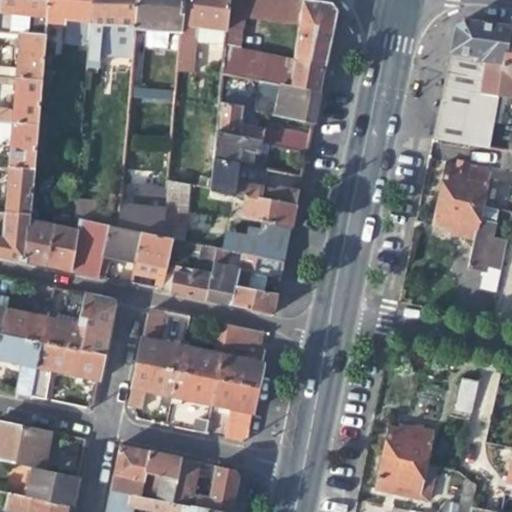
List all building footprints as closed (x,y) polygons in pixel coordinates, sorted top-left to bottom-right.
[(43,34),(43,24),(45,0),(0,0),(0,30),(19,32),(43,34)] [(64,20),(88,21),(89,0),(45,0),(43,24),(63,25),(64,20)] [(89,0),(88,21),(88,24),(85,67),(98,68),(99,54),(130,56),(132,30),(133,26),(134,0),(89,0)] [(132,30),(177,34),(178,23),(180,0),(134,0),(133,26),(132,30)] [(180,0),(178,23),(189,24),(224,29),(226,0),(180,0)] [(241,12),(298,20),(300,0),(226,0),(224,29),(222,48),(237,51),(241,12)] [(289,87),(319,93),(324,67),(330,40),(336,13),(330,3),(302,0),(300,0),(298,20),(292,62),(289,87)] [(496,97),(508,29),(463,22),(455,29),(452,40),(443,87),(483,95),(487,95),(492,97),(496,97)] [(188,41),(189,24),(178,23),(177,34),(177,39),(188,41)] [(511,29),(508,29),(496,97),(492,97),(487,95),(483,95),(443,87),(431,140),(487,149),(497,98),(511,102),(511,95),(511,29)] [(15,78),(39,80),(43,34),(19,32),(17,53),(16,68),(15,78)] [(186,72),(188,41),(177,39),(176,56),(174,71),(186,72)] [(292,62),(237,51),(222,48),(220,74),(258,82),(264,83),(280,86),(289,87),(292,62)] [(172,102),(174,71),(176,56),(169,55),(168,60),(160,60),(159,75),(161,76),(160,99),(172,102)] [(0,66),(0,77),(15,78),(16,68),(0,66)] [(0,83),(14,85),(15,78),(0,77),(0,83)] [(12,113),(0,112),(0,121),(34,125),(39,80),(15,78),(14,85),(13,97),(12,113)] [(267,106),(256,103),(254,111),(312,123),(315,108),(319,93),(289,87),(280,86),(276,104),(268,103),(267,106)] [(227,95),(225,105),(241,108),(254,111),(256,103),(256,101),(227,95)] [(240,124),(241,108),(225,105),(217,103),(214,133),(239,138),(306,151),(309,135),(280,128),(279,132),(277,139),(263,136),(263,129),(240,124)] [(8,152),(7,168),(30,170),(34,125),(0,121),(0,136),(9,138),(8,152)] [(271,130),(263,129),(263,136),(277,139),(279,132),(271,130)] [(273,152),(305,158),(306,151),(239,138),(214,133),(212,159),(237,164),(239,151),(257,155),(259,149),(273,152)] [(511,170),(511,153),(502,151),(499,169),(511,170)] [(235,181),(237,164),(212,159),(210,188),(295,204),(298,191),(274,186),(273,189),(264,187),(235,181)] [(441,178),(437,197),(479,206),(486,172),(444,163),(441,178)] [(4,204),(3,212),(27,214),(27,210),(30,170),(7,168),(5,188),(4,204)] [(166,170),(166,179),(177,181),(178,172),(166,170)] [(185,183),(177,181),(166,179),(165,190),(164,196),(163,210),(161,237),(171,239),(204,246),(216,248),(220,249),(222,241),(178,232),(185,183)] [(120,186),(117,228),(140,233),(161,237),(163,210),(164,196),(165,190),(120,186)] [(239,218),(290,229),(292,216),(295,204),(210,188),(207,187),(206,198),(242,204),(239,218)] [(478,212),(479,206),(437,197),(431,224),(451,228),(450,233),(462,236),(472,238),(465,267),(484,270),(485,264),(500,267),(502,255),(508,232),(493,228),(496,215),(478,212)] [(75,200),(73,219),(78,220),(91,223),(93,202),(75,200)] [(0,257),(23,262),(26,221),(27,214),(3,212),(0,211),(0,225),(1,226),(1,231),(0,236),(0,235),(0,257)] [(65,229),(51,226),(47,268),(58,270),(68,272),(78,220),(73,219),(67,218),(65,229)] [(102,254),(107,226),(91,223),(78,220),(68,272),(82,275),(97,278),(102,254)] [(51,226),(32,222),(26,221),(23,262),(35,265),(47,268),(51,226)] [(120,258),(134,260),(140,233),(117,228),(107,226),(102,254),(108,255),(120,258)] [(224,232),(222,241),(220,249),(225,250),(240,253),(283,262),(288,237),(248,229),(247,237),(224,232)] [(157,265),(153,290),(160,292),(165,265),(171,239),(161,237),(140,233),(134,260),(149,263),(157,265)] [(204,246),(199,271),(210,274),(212,266),(216,248),(204,246)] [(220,267),(225,250),(220,249),(216,248),(212,266),(220,267)] [(249,274),(279,281),(283,262),(240,253),(236,270),(229,306),(271,315),(275,296),(246,288),(247,282),(249,274)] [(104,280),(108,255),(102,254),(97,278),(104,280)] [(174,267),(165,265),(160,292),(169,293),(174,267)] [(236,270),(220,267),(212,266),(210,274),(204,301),(214,303),(229,306),(236,270)] [(199,271),(174,267),(169,293),(188,297),(204,301),(210,274),(199,271)] [(131,274),(128,285),(136,286),(138,275),(131,274)] [(11,280),(7,298),(6,300),(15,301),(19,282),(11,280)] [(64,309),(78,313),(82,295),(67,292),(64,309)] [(76,325),(70,351),(100,357),(106,328),(110,305),(105,300),(82,295),(78,313),(76,325)] [(27,314),(4,309),(0,328),(0,335),(40,344),(46,313),(39,312),(38,317),(27,314)] [(155,343),(161,312),(150,310),(144,315),(135,362),(176,372),(182,342),(176,340),(175,347),(164,345),(155,343)] [(56,315),(46,313),(40,344),(70,351),(76,325),(61,322),(56,321),(56,315)] [(205,344),(221,347),(226,325),(210,322),(205,344)] [(245,352),(250,330),(226,325),(221,347),(219,357),(214,380),(255,389),(260,366),(243,362),(224,358),(226,348),(245,352)] [(21,365),(15,395),(30,398),(40,344),(0,335),(0,360),(15,364),(21,365)] [(187,343),(182,342),(176,372),(214,380),(219,357),(198,352),(185,350),(187,343)] [(95,380),(100,357),(70,351),(40,344),(30,398),(45,401),(51,371),(62,373),(95,380)] [(164,400),(169,401),(176,372),(135,362),(126,406),(137,409),(141,390),(156,393),(165,395),(164,400)] [(189,400),(209,404),(214,380),(176,372),(169,401),(174,402),(175,397),(189,400)] [(470,413),(476,383),(460,379),(453,410),(470,413)] [(237,410),(231,440),(239,442),(245,437),(255,389),(214,380),(209,404),(223,407),(237,410)] [(196,420),(194,432),(202,434),(205,422),(196,420)] [(40,469),(48,433),(32,430),(0,422),(0,460),(32,468),(40,469)] [(386,428),(380,456),(424,466),(431,432),(406,426),(404,432),(394,429),(386,428)] [(113,467),(108,492),(138,498),(147,452),(117,446),(113,467)] [(161,456),(147,452),(138,498),(168,504),(177,459),(161,456)] [(417,498),(418,496),(419,486),(424,466),(380,456),(374,482),(373,488),(417,498)] [(186,507),(195,463),(177,459),(168,504),(186,507)] [(193,496),(190,508),(208,511),(229,511),(233,493),(237,475),(233,472),(212,467),(206,498),(193,496)] [(32,468),(25,497),(30,498),(69,507),(72,493),(76,477),(40,469),(32,468)] [(469,511),(471,507),(473,497),(476,487),(462,477),(455,503),(442,500),(440,511),(436,511),(435,511),(469,511)] [(428,488),(419,486),(418,496),(426,497),(428,488)] [(16,511),(68,511),(69,507),(30,498),(25,497),(1,492),(0,496),(0,500),(5,502),(4,509),(16,511)] [(187,511),(188,508),(186,507),(168,504),(138,498),(108,492),(105,508),(123,511),(125,511),(127,506),(156,511),(187,511)]
